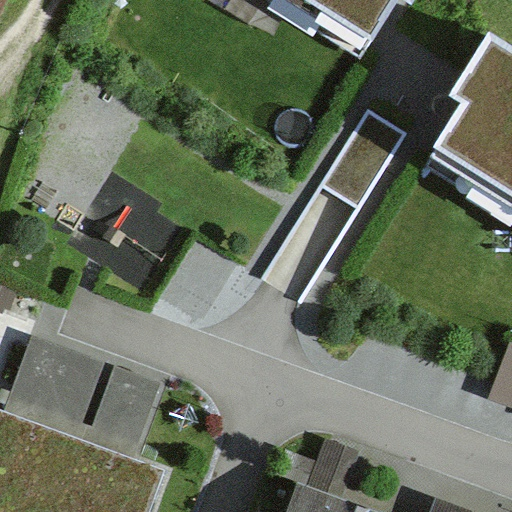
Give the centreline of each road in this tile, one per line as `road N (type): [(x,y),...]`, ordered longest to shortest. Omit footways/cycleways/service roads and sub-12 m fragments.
road 1 (residential): [(273,383),(511,465)]
road 2 (residential): [(71,313),(273,383)]
road 3 (residential): [(273,383),(226,511)]
